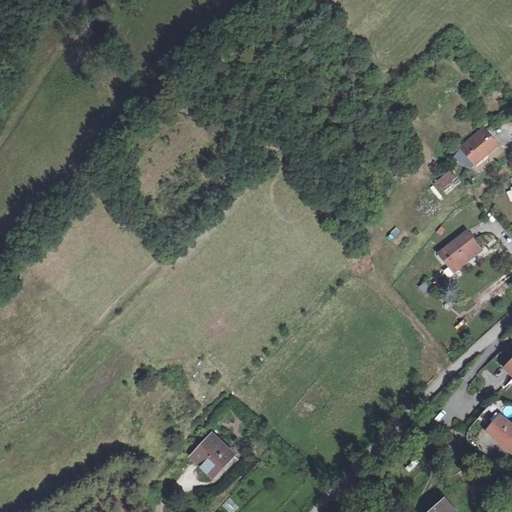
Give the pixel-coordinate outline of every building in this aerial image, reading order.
[(498,141),(489,130),(459,157),(464,164),(472,157),(478,163),(489,154),(491,156),(503,147),(498,141)] [(442,182),(447,188),(460,178),(455,172),(442,182)] [(434,207),(444,199),(433,185),(423,193),(434,207)] [(438,251),(453,271),(481,251),(466,231),(438,251)] [(511,420),(502,412),(490,427),(497,434),(496,435),(509,445),(511,441),(511,420)] [(193,454),(211,469),(222,459),(225,461),(233,453),(235,450),(213,432),(193,454)] [(215,473),(225,461),(222,459),(211,469),(215,473)] [(427,511),(459,511),(460,511),(444,496),(439,501),(427,511)] [(222,505),(228,511),(235,511),(240,508),(230,498),(222,505)]
